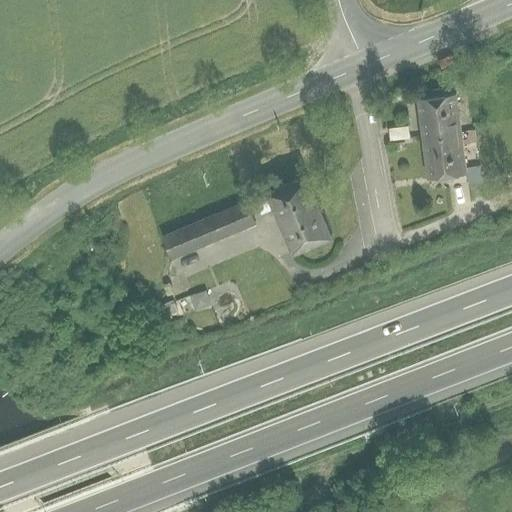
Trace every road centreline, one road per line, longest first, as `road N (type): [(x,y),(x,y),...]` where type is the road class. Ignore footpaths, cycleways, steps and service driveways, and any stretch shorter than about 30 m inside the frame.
road 1 (motorway): [(511,294),(0,488)]
road 2 (motorway): [(89,511),(511,345)]
road 3 (tertiary): [(0,254),(106,176),(359,68)]
road 4 (tertiary): [(359,68),(511,6)]
